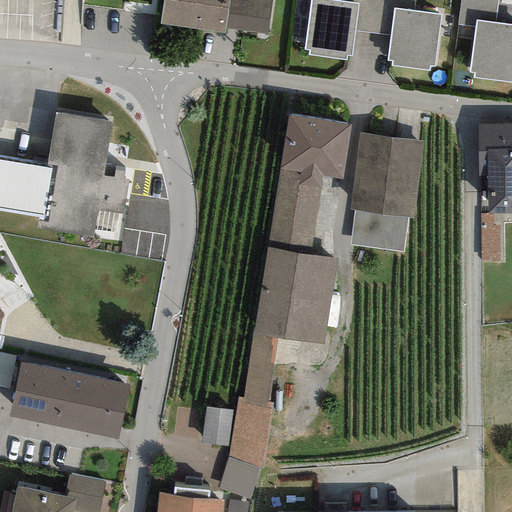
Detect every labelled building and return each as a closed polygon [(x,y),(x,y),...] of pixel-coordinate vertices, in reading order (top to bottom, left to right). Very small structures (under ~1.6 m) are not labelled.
[(162,0),(159,24),(223,35),(224,29),(268,37),(273,0),(244,0),(244,4),(230,2),(229,0),(162,0)] [(356,6),(317,0),(309,0),(302,53),(349,60),(356,6)] [(496,0),(462,0),(459,25),(471,26),(465,71),(511,76),(511,25),(494,24),(496,0)] [(439,18),(397,12),(388,65),(431,72),(439,18)] [(46,166),(0,158),(0,210),(40,216),(39,225),(94,234),(98,209),(124,213),(129,179),(103,174),(111,123),(55,114),(46,166)] [(350,125),(287,115),(278,168),(298,171),(320,175),(341,178),(350,125)] [(511,123),(478,123),(478,176),(487,176),(486,210),(511,210),(511,123)] [(421,142),(359,134),(349,208),(354,208),(408,217),(413,218),(421,142)] [(298,171),(278,168),(266,248),(309,254),(320,175),(298,171)] [(408,217),(354,208),(350,245),(404,251),(408,217)] [(493,213),(480,213),(480,261),(499,261),(498,224),(493,224),(493,213)] [(309,254),(266,248),(243,398),(266,402),(276,339),(322,343),(336,259),(309,254)] [(15,352),(0,349),(0,381),(10,383),(15,352)] [(127,370),(23,350),(13,401),(117,421),(127,370)] [(266,402),(243,398),(236,398),(228,455),(261,469),(272,404),(266,402)] [(231,411),(204,408),(200,443),(227,447),(231,411)] [(261,469),(228,455),(218,489),(250,499),(261,469)] [(64,496),(16,485),(10,511),(72,511),(75,511),(98,511),(104,482),(69,474),(64,496)] [(220,511),(221,500),(157,494),(155,511),(220,511)] [(246,511),(248,503),(229,500),(226,511),(246,511)]
